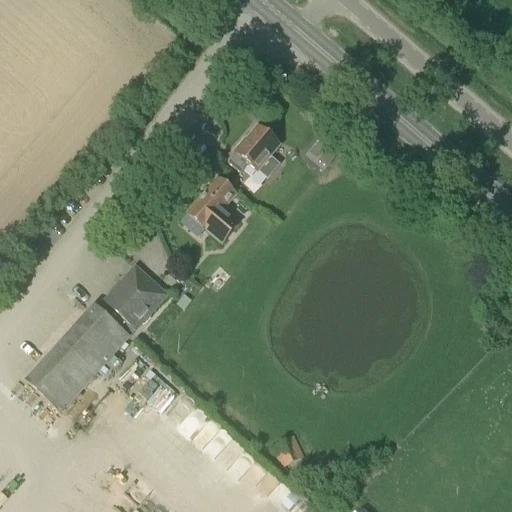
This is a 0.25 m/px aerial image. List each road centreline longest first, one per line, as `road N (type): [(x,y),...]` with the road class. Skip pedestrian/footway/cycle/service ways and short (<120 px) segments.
road 1 (primary): [(511,211),(266,0)]
road 2 (unclassified): [(511,137),(353,0)]
